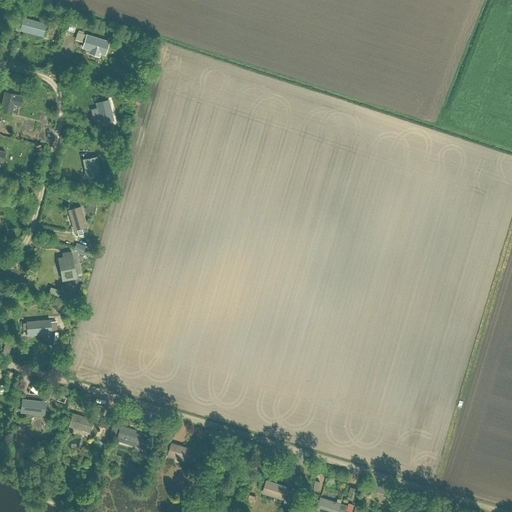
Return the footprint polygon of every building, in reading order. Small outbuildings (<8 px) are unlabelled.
[(43,36),(46,25),(24,18),(20,30),(43,36)] [(71,36),(78,39),(82,32),(74,28),(71,36)] [(105,54),(108,42),(87,35),(83,47),(90,49),(89,53),(99,56),(100,52),(105,54)] [(0,110),(12,114),(14,104),(20,106),(22,96),(4,91),(0,109),(0,110)] [(100,122),(113,120),(108,100),(96,103),(100,122)] [(96,157),(83,159),(87,176),(100,174),(96,157)] [(69,210),(74,229),(76,229),(78,235),(82,236),(89,234),(81,206),(69,210)] [(74,248),(83,251),(85,246),(76,243),(74,248)] [(60,273),(61,280),(75,277),(74,271),(73,271),(71,262),(73,262),(71,251),(65,252),(66,256),(58,258),(59,264),(61,264),(62,273),(60,273)] [(27,322),(28,334),(51,332),(49,320),(27,322)] [(45,401),(23,399),(21,411),(44,414),(45,401)] [(89,431),(92,419),(73,413),(69,426),(89,431)] [(24,427),(23,417),(15,417),(17,427),(24,427)] [(140,444),(144,432),(122,425),(118,440),(135,445),(135,443),(140,444)] [(193,462),(196,450),(173,443),(169,454),(193,462)] [(60,482),(70,483),(70,471),(61,470),(60,482)] [(289,487),(267,480),(263,492),(285,499),(289,487)] [(345,511),(346,510),(339,508),(341,503),(321,497),(317,509),(319,510),(318,511),(345,511)]
